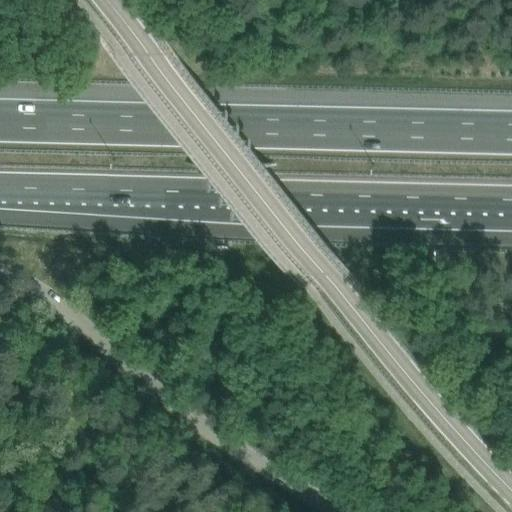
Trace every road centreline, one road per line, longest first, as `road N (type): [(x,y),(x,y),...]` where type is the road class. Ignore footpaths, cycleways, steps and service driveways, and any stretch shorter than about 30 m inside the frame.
road 1 (tertiary): [(511,494),(348,306),(104,0)]
road 2 (motorway): [(511,129),(0,116)]
road 3 (motorway): [(0,187),(511,198)]
road 4 (unclassified): [(0,260),(50,287),(142,374),(339,511)]
